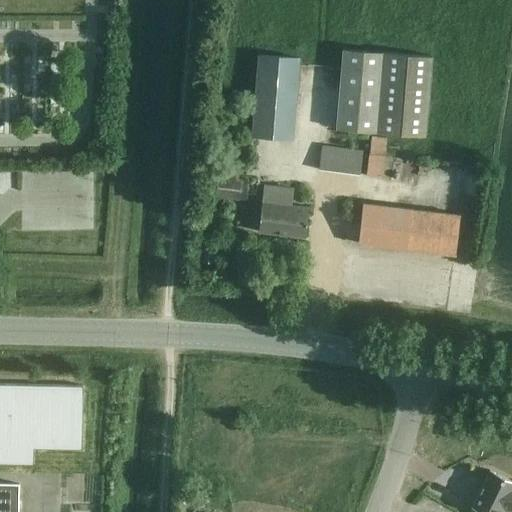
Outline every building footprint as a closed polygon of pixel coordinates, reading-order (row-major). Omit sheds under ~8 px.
[(343,49),(336,129),(424,136),(431,56),(343,49)] [(299,58),(259,55),(252,136),(292,139),(299,58)] [(321,146),(318,169),(360,175),(363,151),(321,146)] [(369,154),(366,175),(381,177),(384,155),(369,154)] [(217,176),(215,196),(239,199),(241,179),(217,176)] [(258,231),(305,236),(308,206),(291,204),(293,188),(264,184),(258,231)] [(362,204),(358,243),(454,255),(458,216),(362,204)] [(0,463),(33,464),(33,448),(81,449),(83,385),(0,383),(0,463)] [(511,480),(489,469),(472,506),(485,511),(503,511),(504,509),(511,510),(511,480)] [(17,511),(19,483),(0,483),(0,511),(17,511)]
